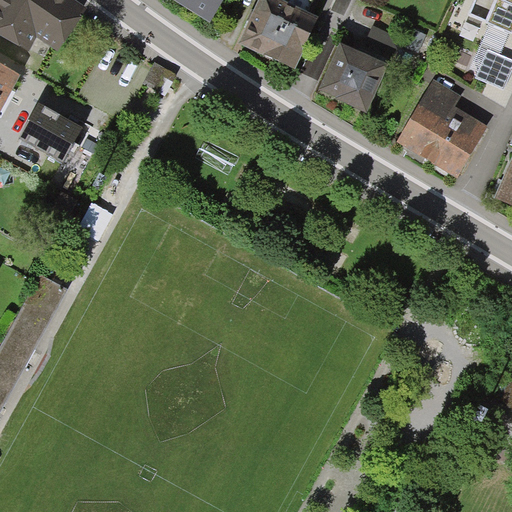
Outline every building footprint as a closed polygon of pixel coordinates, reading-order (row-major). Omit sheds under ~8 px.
[(58,51),(84,10),(68,0),(2,0),(0,4),(0,38),(27,55),(38,38),(58,51)] [(172,0),(210,22),(223,0),(172,0)] [(264,0),(242,47),(294,71),(326,0),(284,0),(282,5),(271,0),(264,0)] [(511,0),(474,0),(468,15),(511,34),(511,0)] [(318,95),(367,116),(387,69),(339,48),(318,95)] [(0,113),(16,80),(0,72),(0,113)] [(399,143),(457,177),(488,124),(458,106),(464,95),(437,79),(399,143)] [(86,129),(39,104),(19,142),(65,167),(86,129)] [(511,165),(497,198),(511,204),(511,165)] [(0,354),(0,419),(67,293),(40,278),(0,354)]
